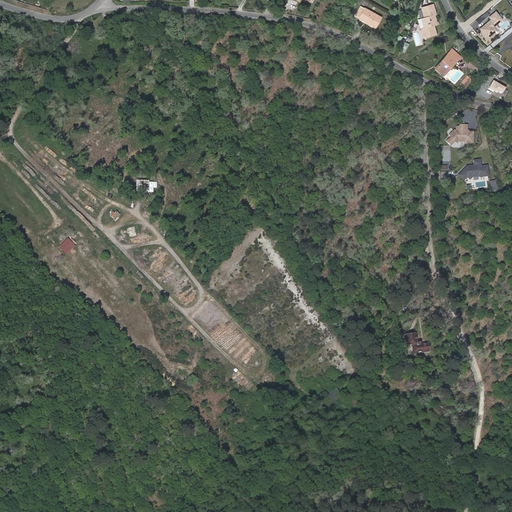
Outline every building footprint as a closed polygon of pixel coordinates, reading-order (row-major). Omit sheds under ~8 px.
[(422,28),(424,37),(436,34),(433,24),(437,24),(436,21),(434,14),(435,14),(432,4),(422,6),(422,8),(424,17),(422,18),(424,27),(422,28)] [(360,6),(355,16),(375,27),(381,18),(360,6)] [(495,12),(489,17),(491,19),(480,29),(487,38),(496,30),(492,27),(501,19),(495,12)] [(475,21),(478,24),(484,19),(481,15),(475,21)] [(435,68),(443,75),(457,59),(455,57),(457,54),(451,49),(435,68)] [(467,75),(461,82),(466,87),(472,80),(467,75)] [(504,88),(492,81),(487,89),(493,92),(493,91),(497,93),(497,92),(501,94),(504,88)] [(450,135),(452,137),(447,141),(451,145),(455,141),(457,143),(459,141),(463,141),(465,143),(473,143),(473,132),(466,132),(466,130),(467,130),(467,125),(460,125),(460,127),(456,127),(456,131),(454,131),(450,135)] [(464,170),(459,175),(464,181),(467,177),(470,179),(473,176),(478,176),(480,177),(488,176),(487,166),(481,167),(480,160),(474,161),(474,166),(468,167),(467,167),(467,168),(465,171),(464,170)] [(134,192),(147,193),(148,180),(135,179),(134,192)] [(496,179),(490,181),(492,190),(498,188),(496,179)] [(67,237),(58,247),(65,254),(75,245),(67,237)] [(435,349),(434,341),(428,342),(427,338),(424,338),(423,330),(411,332),(413,344),(420,343),(421,351),(435,349)] [(329,398),(339,390),(335,386),(326,394),(329,398)]
